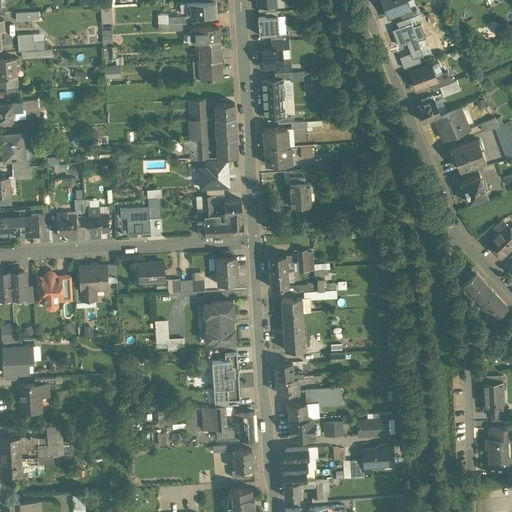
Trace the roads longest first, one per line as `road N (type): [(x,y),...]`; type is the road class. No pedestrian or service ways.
road 1 (residential): [(363,0),(454,226),(511,294)]
road 2 (residential): [(272,511),(254,238)]
road 3 (residential): [(254,238),(0,254)]
road 4 (residential): [(254,238),(241,0)]
